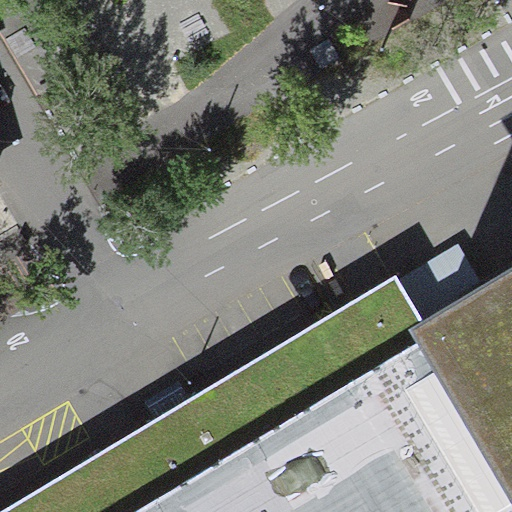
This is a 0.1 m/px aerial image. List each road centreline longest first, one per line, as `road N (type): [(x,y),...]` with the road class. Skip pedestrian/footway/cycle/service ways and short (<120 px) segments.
road 1 (residential): [(511,114),(123,323)]
road 2 (residential): [(123,323),(0,110)]
road 3 (residential): [(123,323),(0,395)]
